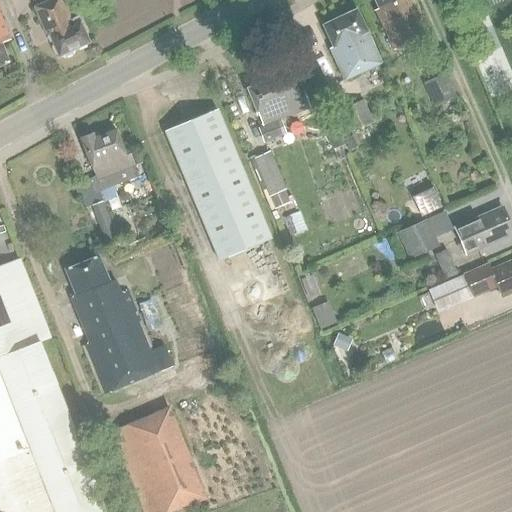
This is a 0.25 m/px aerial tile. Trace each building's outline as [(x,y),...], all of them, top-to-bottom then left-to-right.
[(88,46),(77,21),(71,23),(68,18),(71,17),(63,0),(49,0),(51,2),(33,10),(45,38),(49,37),(59,58),(88,46)] [(373,0),(377,9),(374,11),(392,51),(428,35),(412,0),(373,0)] [(379,65),(354,11),(322,26),(333,49),(329,51),(344,82),(379,65)] [(11,42),(0,13),(0,67),(8,64),(1,46),(11,42)] [(289,74),(247,89),(262,126),(308,108),(302,93),(297,95),(289,74)] [(457,98),(452,86),(430,96),(435,107),(457,98)] [(339,111),(349,133),(372,123),(363,101),(339,111)] [(217,263),(271,240),(217,111),(163,133),(217,263)] [(279,119),(262,126),(257,128),(263,143),(285,134),(279,119)] [(344,145),(337,127),(326,132),(338,161),(346,158),(341,146),(344,145)] [(95,178),(72,187),(81,211),(90,208),(102,203),(104,202),(100,192),(139,177),(129,151),(123,154),(115,134),(94,142),(93,137),(81,141),(95,178)] [(269,153),(254,160),(275,210),(290,203),(269,153)] [(329,196),(333,217),(361,212),(357,191),(329,196)] [(421,216),(440,207),(434,196),(416,205),(421,216)] [(102,203),(90,208),(105,245),(116,240),(102,203)] [(494,211),(469,222),(453,229),(465,255),(506,238),(503,233),(510,230),(503,214),(497,217),(494,211)] [(305,230),(299,212),(286,217),(293,235),(305,230)] [(410,259),(439,247),(428,220),(399,233),(410,259)] [(122,242),(115,245),(117,251),(124,248),(122,242)] [(0,511),(100,511),(35,342),(47,338),(15,259),(0,264),(0,511)] [(152,353),(127,292),(119,296),(114,283),(109,285),(98,260),(65,274),(76,299),(70,301),(88,345),(82,347),(103,397),(172,369),(163,348),(152,353)] [(511,293),(511,261),(489,271),(486,265),(462,276),(472,299),(495,289),(500,299),(511,293)] [(453,268),(442,273),(444,279),(456,274),(453,268)] [(328,303),(312,309),(321,331),(337,325),(328,303)] [(348,339),(337,335),(332,347),(343,351),(348,339)] [(178,511),(208,500),(170,407),(110,432),(143,511),(178,511)]
